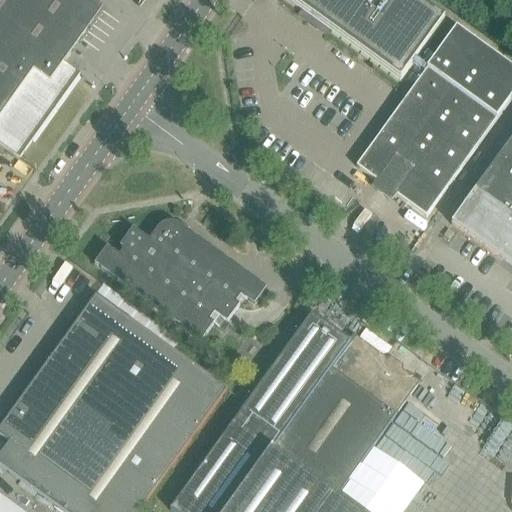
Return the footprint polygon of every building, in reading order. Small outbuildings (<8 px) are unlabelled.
[(20,159),(77,79),(80,75),(64,64),(103,10),(88,0),(0,0),(0,145),(20,160),(20,159)] [(420,65),(427,56),(432,59),(442,44),(433,38),(444,22),(413,0),(285,0),(400,83),(412,67),(424,76),(427,71),(420,65)] [(442,50),(427,71),(424,76),(356,169),(426,219),(440,200),(511,101),(511,100),(511,71),(456,31),(442,50)] [(511,141),(451,226),(511,269),(511,141)] [(102,265),(200,337),(209,324),(224,335),(230,326),(223,321),(241,297),(249,303),(259,290),(185,238),(188,234),(180,228),(174,226),(168,225),(165,226),(162,228),(159,229),(157,232),(146,247),(134,238),(119,259),(111,253),(102,265)] [(0,437),(9,444),(0,456),(0,467),(62,511),(140,511),(227,392),(96,297),(0,429),(0,437)] [(234,424),(169,511),(355,511),(337,499),(420,385),(354,337),(349,343),(312,316),(234,424)] [(0,511),(20,511),(0,497),(0,511)]
